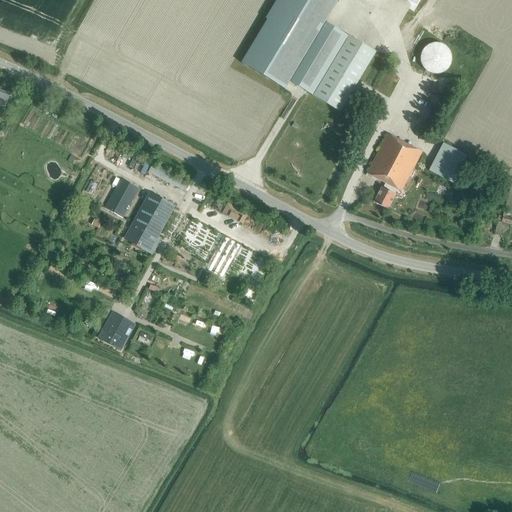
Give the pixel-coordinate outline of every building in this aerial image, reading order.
[(349,37),(313,96),(340,112),(375,53),(349,37)] [(437,43),(436,43),(434,43),(432,44),(430,44),(428,45),(426,46),(425,47),(424,48),(423,50),(422,51),(421,52),(421,54),(420,56),(420,57),(420,58),(420,59),(420,60),(420,61),(420,62),(421,63),(421,64),(421,65),(422,66),(423,68),(424,69),(424,70),(426,71),(427,72),(429,73),(431,74),(432,74),(433,74),(434,74),(436,74),(437,74),(439,74),(440,74),(442,73),(444,72),(446,71),(446,70),(447,69),(448,68),(449,66),(450,64),(451,63),(451,62),(451,60),(451,59),(451,58),(451,57),(451,56),(451,54),(450,53),(450,52),(449,51),(448,50),(447,48),(446,47),(445,46),(443,45),(442,45),(441,44),(440,44),(438,43),(437,43)] [(10,95),(0,90),(0,104),(5,107),(10,95)] [(395,194),(397,190),(401,192),(422,152),(387,134),(367,174),(385,184),(383,188),(382,187),(374,203),(388,210),(395,194)] [(449,182),(452,174),(456,168),(461,170),(468,157),(444,144),(433,164),(430,172),(449,182)] [(101,202),(112,175),(96,168),(84,195),(101,202)] [(138,189),(120,179),(105,208),(122,217),(138,189)] [(125,239),(152,254),(156,246),(154,244),(174,207),(150,193),(125,239)] [(494,234),(507,237),(510,224),(511,224),(511,218),(503,216),(501,222),(497,221),(494,234)] [(101,222),(94,219),(92,225),(99,228),(101,222)] [(192,260),(194,254),(173,246),(171,252),(192,260)] [(121,352),(136,325),(113,312),(98,339),(121,352)]
